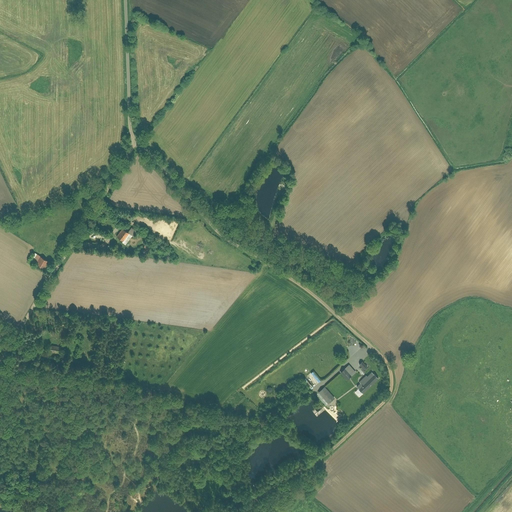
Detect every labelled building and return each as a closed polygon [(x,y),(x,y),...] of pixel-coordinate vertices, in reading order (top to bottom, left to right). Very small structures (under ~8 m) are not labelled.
[(89,194),(85,200),(90,203),(94,198),(89,194)] [(131,227),(128,232),(134,236),(137,232),(131,227)] [(122,230),(116,238),(126,244),(131,236),(122,230)] [(44,244),(42,247),(48,252),(50,250),(44,244)] [(35,254),(31,262),(45,270),(49,262),(35,254)] [(49,346),(48,353),(61,355),(62,348),(49,346)] [(349,365),(340,373),(347,380),(356,372),(349,365)] [(371,372),(356,386),(363,393),(378,380),(371,372)] [(324,387),(318,393),(327,404),(334,398),(324,387)]
